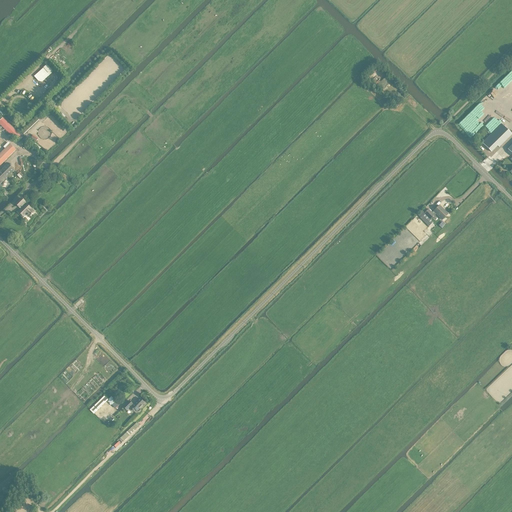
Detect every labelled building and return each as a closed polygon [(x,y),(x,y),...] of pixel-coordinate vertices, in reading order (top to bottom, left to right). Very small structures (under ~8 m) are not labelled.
[(382,92),(389,85),(392,82),(386,76),(376,86),(382,92)] [(3,118),(0,120),(0,124),(7,131),(4,133),(7,136),(9,134),(18,142),(24,136),(21,132),(20,132),(19,133),(18,134),(3,118)] [(499,148),(511,134),(502,124),(482,143),(492,153),(498,146),(499,148)] [(0,166),(16,150),(10,145),(0,154),(0,166)] [(0,171),(0,185),(15,171),(8,164),(0,171)] [(29,217),(34,212),(32,210),(27,205),(26,205),(24,203),(25,202),(22,199),(16,205),(19,208),(20,207),(22,209),(19,212),(24,217),(25,216),(26,216),(27,216),(28,216),(29,217)] [(434,212),(432,213),(434,215),(436,214),(439,217),(442,220),(448,214),(439,206),(434,212)] [(430,220),(434,215),(432,213),(429,210),(424,214),(430,220)] [(433,223),(430,220),(424,214),(420,218),(429,227),(433,223)] [(140,409),(145,403),(140,399),(134,405),(129,401),(123,407),(127,411),(130,408),(134,412),(135,411),(137,412),(137,411),(138,412),(139,412),(140,411),(140,409)] [(127,438),(138,427),(140,426),(136,423),(124,435),(127,438)]
